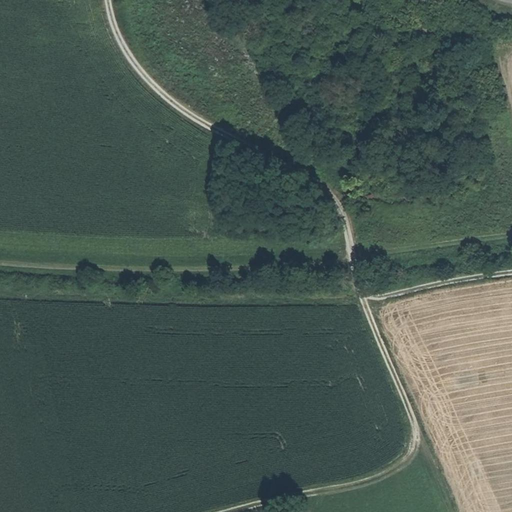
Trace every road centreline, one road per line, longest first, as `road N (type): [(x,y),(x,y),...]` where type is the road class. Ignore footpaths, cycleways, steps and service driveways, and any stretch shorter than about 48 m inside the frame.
road 1 (track): [(106,0),(131,60),(171,102),(331,201),(418,434),(402,465),(379,478),(232,511)]
road 2 (track): [(0,265),(191,272),(353,262)]
road 3 (track): [(511,273),(361,291)]
